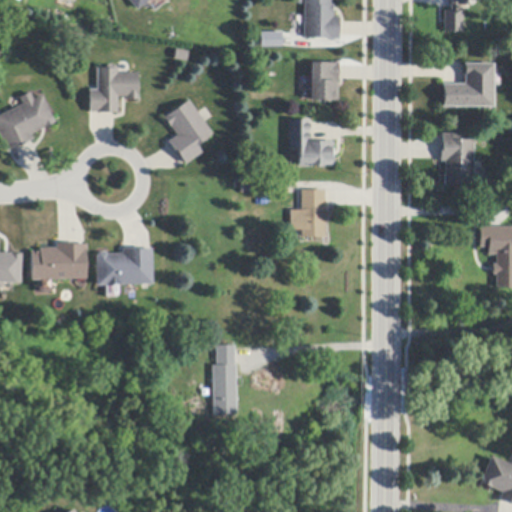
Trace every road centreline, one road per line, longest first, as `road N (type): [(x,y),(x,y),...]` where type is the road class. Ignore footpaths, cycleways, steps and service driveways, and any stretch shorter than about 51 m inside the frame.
road 1 (residential): [(388,0),(383,511)]
road 2 (residential): [(115,146),(86,155),(77,174),(81,195),(97,210),(130,205),(142,186),(133,156),(115,146)]
